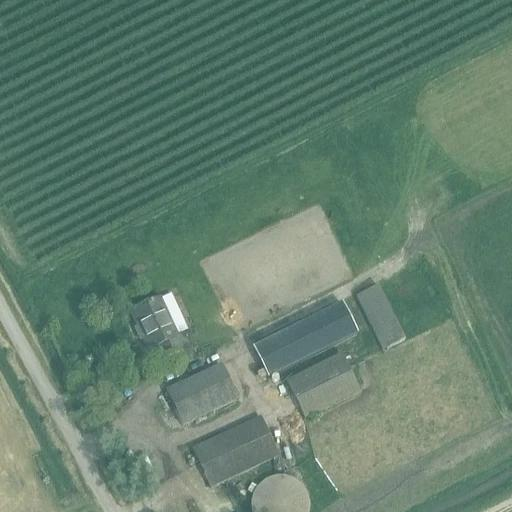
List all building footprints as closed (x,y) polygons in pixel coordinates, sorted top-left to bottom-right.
[(382,353),(402,342),(375,286),(354,298),(382,353)] [(160,298),(132,311),(150,350),(157,347),(162,359),(188,347),(182,334),(177,336),(160,298)] [(267,379),(355,334),(340,305),(252,351),(267,379)] [(303,418),(355,391),(337,356),(285,384),(303,418)] [(182,426),(235,401),(219,368),(166,393),(182,426)] [(210,487),(276,457),(259,419),(193,450),(210,487)] [(309,511),(310,503),(308,493),(303,485),(296,479),(287,476),(278,475),(269,477),(261,482),(255,489),(251,498),(250,508),(251,511),(309,511)]
